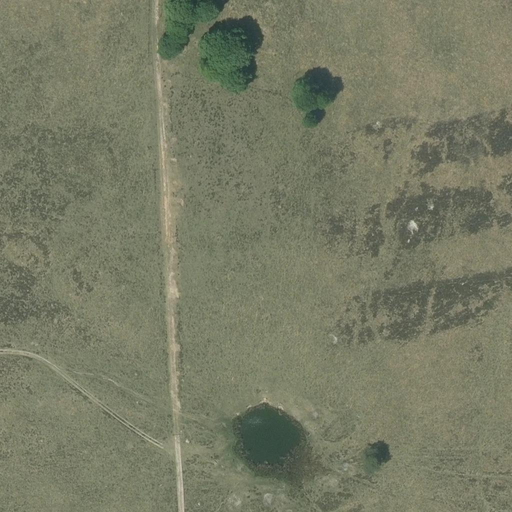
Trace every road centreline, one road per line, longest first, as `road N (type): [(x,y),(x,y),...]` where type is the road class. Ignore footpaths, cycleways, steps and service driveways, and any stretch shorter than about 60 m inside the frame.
road 1 (track): [(176,455),(157,0)]
road 2 (track): [(176,455),(38,358),(0,352)]
